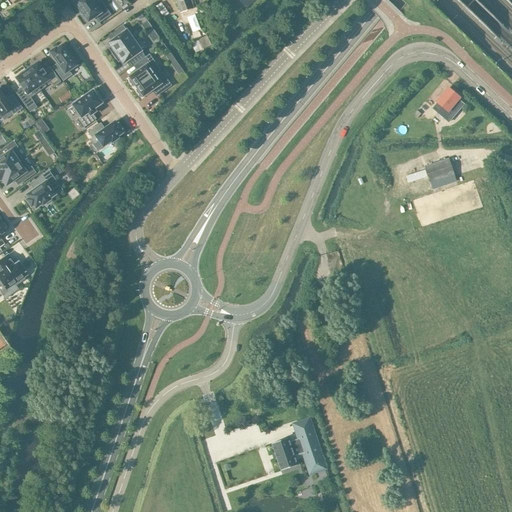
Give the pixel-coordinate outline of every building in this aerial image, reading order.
[(94,18),(98,23),(110,15),(106,9),(100,13),(90,0),(78,0),(75,3),(79,9),(83,16),(84,16),(88,22),(94,18)] [(175,0),(180,12),(193,7),(190,0),(175,0)] [(113,56),(134,42),(123,25),(110,34),(113,39),(108,43),(110,47),(108,48),(113,56)] [(145,57),(134,42),(113,56),(118,63),(120,61),(123,65),(128,61),(132,66),(137,63),(145,57)] [(49,52),(60,68),(55,71),(63,82),(72,75),(69,71),(77,66),(75,64),(77,63),(72,55),(70,56),(62,45),(56,49),(55,48),(49,52)] [(193,59),(201,54),(195,45),(187,50),(193,59)] [(136,87),(160,70),(149,55),(145,57),(137,63),(141,69),(129,77),(130,79),(129,80),(133,86),(134,85),(136,87)] [(174,60),(170,63),(174,68),(178,65),(174,60)] [(26,71),(40,91),(50,84),(53,88),(61,82),(50,67),(44,71),(43,70),(42,70),(37,63),(33,66),(32,65),(26,69),(27,70),(26,71)] [(15,92),(27,109),(34,103),(30,98),(40,91),(26,71),(25,72),(24,70),(19,74),(20,75),(16,78),(21,85),(20,86),(21,88),(15,92)] [(160,70),(136,87),(137,89),(136,90),(140,96),(141,95),(143,97),(155,88),(159,94),(171,86),(160,70)] [(442,97),(432,108),(448,122),(463,104),(457,99),(458,98),(448,89),(442,97)] [(101,104),(92,91),(81,99),(80,98),(73,103),(74,104),(72,105),(81,117),(75,121),(81,129),(95,119),(92,114),(95,112),(93,109),(101,104)] [(22,109),(12,96),(8,99),(7,98),(5,99),(0,92),(0,116),(0,117),(9,110),(13,115),(22,109)] [(416,119),(421,114),(417,110),(412,115),(416,119)] [(122,133),(120,130),(121,129),(118,124),(117,125),(114,122),(104,129),(100,123),(87,132),(92,139),(95,136),(103,147),(111,142),(112,143),(118,138),(117,137),(122,133)] [(0,174),(21,159),(14,149),(17,147),(13,142),(0,151),(0,153),(2,157),(0,158),(0,174)] [(21,183),(35,173),(31,167),(28,169),(21,159),(0,174),(0,179),(0,180),(2,180),(6,186),(17,178),(21,183)] [(430,183),(454,175),(448,159),(424,167),(430,183)] [(50,200),(49,199),(62,190),(48,171),(34,182),(38,188),(26,196),(29,199),(27,200),(31,207),(33,205),(35,209),(42,204),(42,205),(50,200)] [(154,177),(148,172),(145,176),(150,181),(154,177)] [(88,173),(83,177),(87,183),(92,179),(88,173)] [(23,277),(26,275),(18,263),(14,265),(8,256),(0,261),(0,280),(6,289),(15,283),(16,285),(24,279),(23,277)] [(287,438),(271,444),(281,471),(297,466),(294,456),(303,453),(308,466),(322,461),(308,419),(293,424),(298,439),(289,442),(287,438)]
